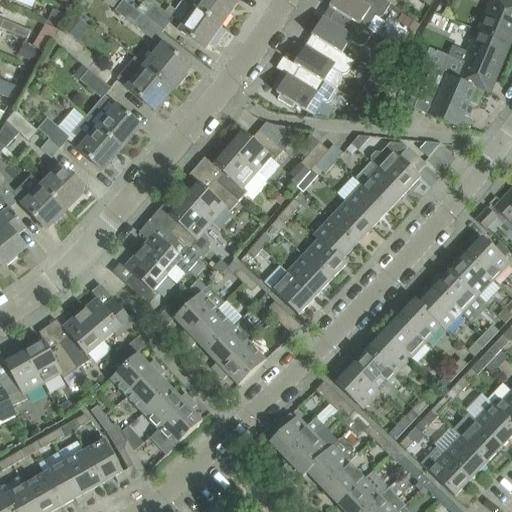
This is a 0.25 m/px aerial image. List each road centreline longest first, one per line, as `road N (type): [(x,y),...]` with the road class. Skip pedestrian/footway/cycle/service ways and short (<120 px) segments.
road 1 (residential): [(137,511),(177,484),(383,283),(500,144)]
road 2 (residential): [(0,314),(83,255),(220,87),(276,0)]
